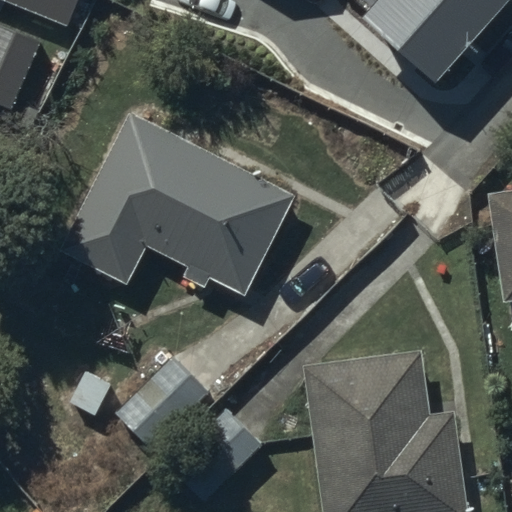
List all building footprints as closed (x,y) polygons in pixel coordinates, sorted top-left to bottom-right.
[(511,0),(384,0),(366,21),(440,86),(511,4),(511,0)] [(295,201),(130,117),(59,257),(127,292),(148,252),(186,271),(181,283),(204,295),(209,285),(243,303),(295,201)] [(511,194),(486,198),(501,306),(511,304),(511,194)] [(422,355),(302,371),(320,511),(466,511),(453,414),(430,417),(422,355)] [(211,397),(171,360),(118,416),(158,453),(211,397)] [(262,450),(220,408),(162,466),(204,508),(262,450)]
